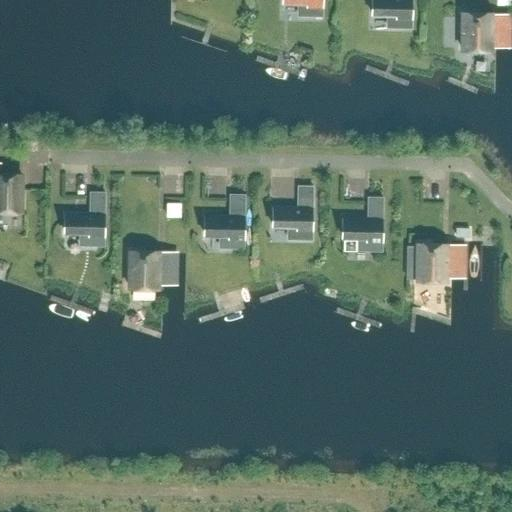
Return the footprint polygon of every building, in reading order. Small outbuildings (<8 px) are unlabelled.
[(298,3),(298,16),(322,16),(322,0),(281,0),(282,3),(298,3)] [(411,27),(410,0),(371,0),(371,14),(387,14),(387,27),(411,27)] [(462,13),(462,48),(466,48),(466,51),(486,51),(486,48),(491,48),(491,13),(462,13)] [(0,212),(16,213),(16,209),(20,209),(21,174),(0,173),(0,212)] [(271,225),(288,226),(288,238),(311,239),(312,186),(297,186),(297,208),(272,207),(271,225)] [(63,232),(80,232),(80,245),(104,245),(104,192),(89,192),(89,214),(64,213),(63,232)] [(203,234),(220,234),(220,247),(243,247),(244,195),(229,195),(229,216),(204,216),(203,234)] [(341,237),(358,237),(358,250),(381,250),(382,198),(367,197),(367,219),(342,219),(341,237)] [(180,216),(180,204),(167,204),(167,216),(180,216)] [(455,228),(455,237),(469,237),(469,228),(455,228)] [(416,279),(420,279),(420,282),(441,283),(441,279),(445,279),(446,244),(417,244),(416,279)] [(128,286),(133,286),(133,289),(153,290),(153,286),(157,286),(158,251),(129,251),(128,286)]
